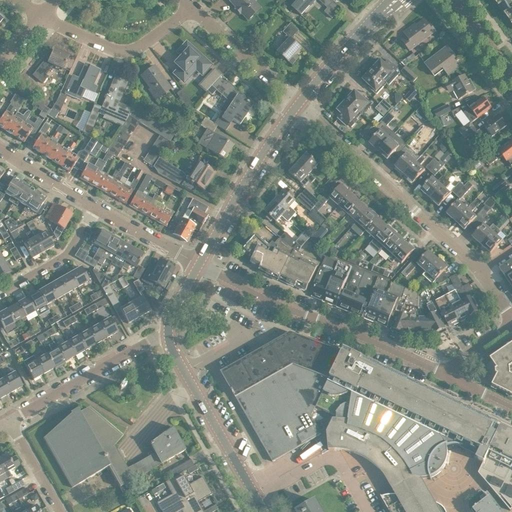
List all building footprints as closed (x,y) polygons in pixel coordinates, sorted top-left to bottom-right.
[(230,0),(229,1),(235,8),(236,7),(241,12),(240,13),(247,20),(259,8),(254,2),(251,0),(230,0)] [(331,18),(341,8),(332,0),(297,0),(292,7),(301,15),(300,14),(312,0),(314,2),(315,0),(324,0),(330,5),(324,11),(331,18)] [(511,0),(493,0),(511,24),(511,0)] [(402,41),(409,50),(435,31),(429,23),(427,25),(424,19),(416,25),(415,24),(408,29),(409,30),(404,34),(407,37),(402,41)] [(282,32),(286,35),(281,41),(284,44),(278,52),(289,62),(289,61),(292,64),(298,57),(295,55),(301,48),(291,39),(298,31),(290,23),(282,32)] [(181,46),(180,48),(180,49),(180,51),(181,53),(180,54),(182,56),(175,64),(179,68),(174,74),(183,82),(189,75),(187,73),(192,68),(194,70),(195,68),(201,74),(205,70),(206,70),(205,70),(210,65),(188,45),(187,47),(185,46),(183,46),(181,46)] [(457,60),(453,55),(451,56),(449,53),(451,52),(447,47),(425,64),(434,76),(444,69),(448,74),(461,65),(458,61),(459,60),(458,59),(457,60)] [(46,58),(37,69),(32,75),(42,83),(47,77),(45,75),(53,65),(62,69),(69,56),(53,49),(48,60),(46,58)] [(408,62),(415,57),(413,53),(406,58),(408,62)] [(373,68),(371,70),(388,86),(399,74),(399,72),(396,69),(397,68),(388,60),(384,64),(380,60),(377,63),(375,63),(372,66),(373,68)] [(97,76),(98,73),(97,73),(99,70),(85,64),(78,78),(73,76),(65,93),(79,100),(87,83),(92,85),(96,75),(97,76)] [(165,83),(161,78),(162,77),(154,66),(141,76),(150,88),(148,89),(155,99),(170,88),(166,83),(165,83)] [(413,82),(417,77),(405,66),(401,71),(413,82)] [(209,74),(199,85),(206,91),(221,75),(214,69),(210,73),(209,74)] [(388,86),(371,70),(362,79),(370,86),(368,88),(376,95),(385,84),(388,86)] [(246,101),(243,99),(245,97),(244,96),(243,99),(237,95),(239,92),(221,75),(206,91),(211,95),(216,90),(226,99),(219,111),(221,113),(214,124),(225,131),(232,120),(239,125),(252,105),(248,102),(246,101)] [(445,85),(448,91),(452,89),(458,100),(473,91),(476,90),(472,83),(469,85),(464,75),(445,85)] [(99,113),(104,115),(106,111),(126,119),(129,116),(133,109),(119,103),(128,81),(114,76),(107,93),(106,95),(107,96),(106,99),(105,99),(101,107),(94,104),(83,129),(83,131),(82,132),(89,137),(99,113)] [(409,92),(414,97),(418,93),(413,88),(409,92)] [(188,109),(189,108),(193,106),(181,90),(176,94),(188,109)] [(354,91),(346,100),(359,113),(368,103),(354,91)] [(59,112),(66,96),(60,93),(56,101),(51,109),(59,112)] [(0,127),(5,130),(14,117),(17,113),(16,112),(23,100),(15,94),(9,102),(10,103),(1,118),(0,117),(0,127)] [(463,113),(470,122),(470,123),(491,108),(490,106),(490,104),(489,103),(487,102),(483,98),(463,113)] [(389,113),(390,112),(393,108),(383,99),(379,104),(389,113)] [(41,111),(44,106),(34,100),(31,105),(41,111)] [(360,114),(359,113),(346,100),(337,110),(341,114),(337,118),(346,126),(354,118),(356,119),(360,114)] [(385,117),(389,113),(379,104),(375,108),(385,117)] [(133,109),(129,116),(139,122),(149,129),(155,118),(135,105),(133,109)] [(436,118),(451,111),(448,105),(433,112),(436,118)] [(47,115),(50,110),(44,106),(41,111),(39,115),(44,118),(46,115),(47,115)] [(454,118),(460,114),(458,108),(451,112),(454,118)] [(17,113),(14,117),(5,130),(15,137),(26,119),(30,112),(27,110),(21,117),(17,113)] [(393,115),(390,112),(378,125),(380,127),(384,122),(386,124),(395,115),(394,114),(393,115)] [(475,126),(474,127),(470,123),(470,122),(458,131),(464,138),(469,135),(473,140),(479,135),(481,138),(488,132),(491,137),(506,126),(498,115),(483,126),(484,127),(479,130),(475,126)] [(39,119),(35,116),(31,123),(26,119),(15,137),(23,142),(39,119)] [(126,119),(125,121),(135,127),(139,122),(129,116),(126,119)] [(155,118),(149,129),(159,135),(169,141),(176,131),(155,118)] [(206,129),(198,143),(223,159),(232,145),(212,132),(216,126),(204,118),(200,125),(206,129)] [(132,132),(135,127),(125,121),(122,126),(132,132)] [(32,148),(41,153),(50,140),(49,140),(43,136),(50,126),(44,123),(33,139),(36,141),(32,148)] [(364,139),(375,127),(371,123),(360,135),(364,139)] [(385,125),(368,143),(375,148),(378,150),(377,151),(378,151),(394,133),(385,125)] [(41,153),(50,160),(59,146),(55,143),(57,139),(56,138),(59,134),(58,134),(62,128),(59,126),(55,131),(49,140),(50,140),(41,153)] [(129,137),(132,132),(122,126),(119,131),(129,137)] [(126,142),(129,137),(119,131),(116,135),(126,142)] [(394,133),(378,151),(381,153),(381,154),(387,159),(396,150),(399,153),(404,148),(407,145),(394,133)] [(123,146),(126,142),(116,135),(113,140),(123,146)] [(166,147),(169,141),(159,135),(156,140),(166,147)] [(408,152),(419,140),(415,136),(407,145),(404,148),(408,152)] [(84,150),(89,153),(97,141),(91,138),(84,150)] [(489,165),(502,155),(511,167),(511,166),(511,139),(499,150),(495,153),(491,149),(482,156),(489,165)] [(59,146),(50,160),(61,166),(69,153),(76,143),(72,140),(66,150),(59,146)] [(123,146),(113,140),(110,145),(120,151),(123,146)] [(156,140),(153,145),(163,152),(166,147),(156,140)] [(94,157),(102,145),(97,141),(89,153),(94,157)] [(446,141),(441,144),(444,152),(449,150),(450,150),(446,141)] [(120,151),(110,145),(106,151),(116,158),(120,151)] [(160,156),(163,152),(153,145),(149,150),(160,156)] [(156,161),(159,158),(160,156),(149,150),(146,155),(156,161)] [(441,159),(445,163),(445,164),(453,155),(451,152),(450,150),(449,150),(441,159)] [(69,153),(61,166),(69,172),(78,158),(69,153)] [(89,183),(98,188),(105,175),(100,172),(107,159),(109,160),(111,156),(106,153),(103,158),(101,161),(99,166),(98,166),(96,169),(89,183)] [(306,153),(298,163),(309,173),(318,164),(313,159),(312,157),(311,158),(306,153)] [(404,174),(403,174),(403,175),(419,157),(415,154),(411,158),(406,153),(394,166),(400,172),(401,171),(404,174)] [(153,167),(156,161),(146,155),(143,160),(153,167)] [(421,155),(419,157),(403,175),(404,175),(404,174),(407,177),(406,177),(413,183),(424,170),(419,165),(425,159),(421,155)] [(184,174),(159,158),(156,161),(153,167),(158,174),(192,192),(196,186),(204,190),(215,173),(207,168),(208,168),(206,167),(205,167),(198,162),(190,175),(185,172),(184,174)] [(430,171),(438,162),(434,158),(425,167),(430,171)] [(98,159),(93,167),(87,164),(79,178),(89,183),(96,169),(98,166),(99,166),(101,161),(98,159)] [(434,175),(445,163),(441,159),(438,162),(430,171),(434,175)] [(131,166),(124,163),(122,166),(119,172),(107,193),(116,198),(124,185),(126,180),(121,177),(126,168),(129,169),(131,166)] [(312,176),(309,173),(298,163),(289,172),(289,173),(287,175),(294,181),(296,179),(300,183),(306,176),(309,179),(312,176)] [(107,193),(119,172),(115,170),(111,178),(105,175),(98,188),(107,193)] [(116,198),(125,204),(143,172),(138,170),(128,187),(124,185),(116,198)] [(138,211),(146,197),(141,194),(141,193),(142,194),(148,183),(152,177),(147,174),(129,206),(138,211)] [(14,176),(13,178),(4,192),(10,196),(8,200),(12,203),(24,185),(19,182),(20,180),(14,176)] [(328,191),(331,188),(337,181),(332,177),(323,186),(328,191)] [(429,197),(429,198),(446,180),(442,177),(438,182),(432,177),(420,190),(426,195),(427,195),(429,197)] [(429,198),(430,198),(433,200),(432,201),(438,206),(450,193),(444,188),(449,183),(446,180),(429,198)] [(495,194),(506,185),(502,180),(492,189),(495,194)] [(455,195),(464,186),(459,182),(451,191),(455,195)] [(460,199),(468,190),(472,186),(468,182),(464,186),(455,195),(460,199)] [(338,206),(350,193),(349,193),(346,191),(347,190),(346,189),(347,188),(342,183),(341,185),(334,192),(331,188),(328,191),(320,200),(324,204),(329,198),(338,206)] [(25,206),(34,192),(24,185),(12,203),(16,206),(19,202),(25,206)] [(170,196),(174,190),(167,186),(164,192),(170,196)] [(274,201),(285,211),(292,217),(296,213),(289,207),(295,201),(291,198),(294,195),(286,188),(284,191),(283,191),(274,201)] [(314,206),(319,201),(305,189),(301,194),(314,206)] [(36,213),(36,212),(38,214),(42,207),(41,206),(46,197),(40,193),(39,194),(34,192),(25,206),(23,209),(27,212),(29,208),(36,213)] [(350,193),(338,206),(347,214),(359,201),(353,196),(352,196),(350,194),(350,193)] [(146,197),(138,211),(147,216),(158,196),(154,194),(151,200),(146,197)] [(310,211),(312,209),(314,206),(301,194),(296,199),(310,211)] [(181,239),(186,242),(193,228),(198,231),(207,215),(204,214),(207,207),(185,195),(180,205),(191,211),(186,221),(181,218),(172,234),(176,236),(176,237),(180,240),(181,239)] [(158,196),(147,216),(156,221),(164,207),(166,203),(161,200),(162,198),(158,196)] [(317,213),(325,204),(324,204),(320,200),(319,201),(314,206),(312,209),(317,213)] [(458,200),(446,213),(455,221),(469,206),(466,202),(463,205),(458,200)] [(270,221),(273,219),(276,222),(282,215),(284,217),(283,218),(287,222),(292,217),(285,211),(274,201),(265,211),(265,212),(262,214),(270,221)] [(365,207),(359,201),(347,214),(356,222),(368,209),(367,210),(364,207),(365,207)] [(48,220),(63,229),(72,214),(53,203),(46,216),(49,218),(48,220)] [(455,221),(464,230),(476,217),(471,212),(475,207),(471,204),(469,206),(455,221)] [(481,219),(485,214),(489,209),(485,205),(477,215),(481,219)] [(164,207),(156,221),(165,226),(173,212),(164,207)] [(356,222),(365,230),(377,217),(371,212),(370,213),(368,210),(368,209),(356,222)] [(486,222),(490,218),(485,214),(481,219),(486,222)] [(329,225),(333,220),(329,216),(325,221),(329,225)] [(383,223),(377,217),(365,230),(374,239),(386,226),(386,225),(385,226),(382,223),(383,223)] [(10,233),(15,230),(13,226),(15,222),(9,218),(3,221),(10,233)] [(507,226),(510,222),(505,218),(502,221),(507,226)] [(15,222),(13,226),(15,230),(24,225),(16,220),(15,222)] [(29,229),(42,252),(53,246),(45,231),(38,235),(34,227),(34,226),(31,221),(26,224),(29,229)] [(489,228),(483,224),(471,237),(481,245),(496,227),(493,224),(489,228)] [(374,239),(383,247),(395,234),(389,228),(388,229),(386,226),(374,239)] [(481,245),(490,253),(502,240),(497,236),(501,232),(496,227),(481,245)] [(32,259),(42,252),(29,229),(30,231),(25,234),(29,240),(23,244),(32,259)] [(108,232),(102,229),(101,230),(96,238),(95,237),(91,243),(99,247),(92,259),(97,262),(100,258),(99,257),(104,250),(111,236),(107,234),(108,232)] [(16,244),(21,240),(15,230),(10,233),(16,244)] [(3,240),(8,237),(5,231),(0,234),(3,240)] [(316,245),(323,237),(317,231),(310,239),(316,245)] [(293,249),(283,240),(288,235),(285,232),(280,238),(280,237),(271,247),(256,234),(242,251),(249,257),(251,254),(254,256),(250,263),(260,268),(258,270),(279,280),(279,279),(294,250),(293,249)] [(395,234),(383,247),(380,250),(389,258),(404,242),(403,242),(400,240),(401,239),(400,239),(401,237),(396,232),(395,234)] [(293,248),(297,243),(288,235),(283,240),(293,248)] [(104,250),(99,257),(100,258),(97,262),(97,263),(101,265),(106,258),(111,261),(114,256),(122,242),(123,240),(116,237),(115,239),(111,236),(104,250)] [(132,248),(122,242),(114,256),(111,261),(111,262),(121,268),(125,261),(132,248)] [(404,242),(389,258),(388,259),(392,263),(396,258),(401,263),(413,250),(414,249),(409,244),(407,245),(406,245),(403,243),(404,242)] [(298,252),(300,248),(301,247),(297,243),(293,248),(298,252)] [(323,261),(325,256),(313,244),(310,247),(323,261)] [(12,255),(17,252),(14,247),(9,250),(12,255)] [(129,264),(136,267),(143,254),(132,248),(125,261),(121,268),(122,267),(126,270),(129,264)] [(335,257),(338,252),(332,248),(329,253),(335,257)] [(295,286),(309,257),(298,252),(294,250),(279,279),(294,287),(295,286)] [(426,272),(437,259),(428,251),(416,264),(426,272)] [(15,261),(20,258),(17,252),(12,255),(15,261)] [(94,267),(97,263),(97,262),(92,259),(86,256),(83,261),(94,267)] [(325,257),(325,256),(323,261),(313,286),(315,287),(312,295),(322,299),(337,262),(325,257)] [(309,257),(295,286),(306,291),(320,262),(309,257)] [(441,262),(437,259),(426,272),(423,275),(432,284),(435,280),(438,284),(448,279),(449,278),(443,272),(447,267),(446,267),(448,266),(442,261),(441,262)] [(511,259),(498,268),(511,288),(511,290),(511,292),(511,259)] [(9,271),(3,261),(0,262),(0,276),(9,271)] [(163,287),(173,268),(159,261),(153,272),(147,269),(141,280),(151,286),(153,282),(163,287)] [(334,303),(335,304),(351,267),(338,261),(337,262),(322,299),(333,304),(334,303)] [(405,277),(416,266),(411,262),(401,273),(405,277)] [(138,280),(144,269),(139,266),(133,277),(138,280)] [(80,267),(70,273),(77,287),(88,281),(80,267)] [(338,305),(338,307),(348,311),(364,272),(351,267),(335,304),(338,305)] [(388,273),(388,271),(379,268),(377,273),(391,278),(394,275),(388,273)] [(99,284),(103,276),(95,272),(94,274),(99,284)] [(360,315),(362,316),(378,278),(364,272),(348,311),(360,316),(360,315)] [(70,273),(59,279),(67,293),(77,287),(70,273)] [(100,286),(102,289),(107,286),(115,281),(106,276),(100,286)] [(472,296),(474,295),(468,284),(467,284),(466,285),(463,287),(459,285),(454,276),(449,278),(456,290),(469,316),(473,313),(474,315),(479,312),(478,311),(479,310),(479,309),(480,309),(479,306),(477,307),(472,296)] [(123,289),(128,286),(122,277),(117,280),(123,289)] [(375,322),(386,296),(391,283),(378,278),(362,316),(362,317),(375,322)] [(67,293),(59,279),(49,285),(56,299),(67,293)] [(138,280),(133,282),(138,293),(144,290),(138,280)] [(405,288),(391,283),(386,296),(375,322),(386,327),(390,316),(393,317),(405,288)] [(49,285),(38,291),(46,305),(56,299),(49,285)] [(113,308),(118,305),(107,286),(102,289),(113,308)] [(395,318),(391,328),(402,333),(403,330),(408,316),(414,292),(405,288),(393,317),(395,318)] [(46,305),(38,291),(37,289),(32,292),(33,294),(28,297),(35,311),(38,316),(49,310),(46,305)] [(417,292),(416,317),(416,323),(417,323),(417,331),(433,331),(425,317),(426,317),(436,311),(431,301),(427,303),(426,301),(429,300),(430,295),(427,289),(422,290),(417,292)] [(469,316),(456,290),(445,295),(451,306),(459,321),(460,320),(460,322),(465,319),(464,318),(469,316)] [(99,291),(89,296),(92,301),(102,296),(99,291)] [(414,292),(408,316),(403,330),(402,333),(403,330),(417,331),(417,323),(416,323),(416,317),(417,292),(414,292)] [(451,306),(445,295),(435,301),(448,326),(453,324),(454,325),(458,322),(458,321),(459,321),(451,306)] [(25,317),(35,311),(28,297),(17,303),(25,317)] [(150,311),(142,297),(131,303),(139,317),(150,311)] [(76,311),(82,308),(79,302),(73,305),(76,311)] [(25,317),(17,303),(6,309),(14,323),(21,319),(23,321),(26,319),(25,317)] [(139,317),(131,303),(119,309),(127,323),(139,317)] [(92,312),(97,309),(94,304),(89,307),(92,312)] [(71,314),(76,311),(73,305),(68,308),(71,314)] [(86,316),(92,312),(89,307),(83,310),(86,316)] [(14,323),(6,309),(0,313),(0,322),(4,329),(14,323)] [(425,317),(433,331),(434,334),(445,328),(436,311),(426,317),(425,317)] [(55,323),(61,320),(58,314),(52,317),(55,323)] [(71,324),(76,321),(73,316),(68,319),(71,324)] [(50,326),(55,323),(52,317),(47,320),(50,326)] [(99,324),(106,338),(117,332),(109,318),(109,319),(99,324)] [(65,328),(71,324),(68,319),(62,322),(65,328)] [(96,344),(106,338),(99,324),(88,331),(96,344)] [(85,350),(96,344),(88,331),(85,325),(80,328),(83,333),(78,336),(85,350)] [(34,335),(39,332),(36,326),(31,329),(34,335)] [(49,337),(54,334),(51,328),(46,331),(49,337)] [(24,341),(29,338),(34,335),(31,329),(21,335),(24,341)] [(44,340),(49,337),(46,331),(41,334),(44,340)] [(75,356),(85,350),(78,336),(67,343),(75,356)] [(223,375),(231,390),(230,390),(233,395),(234,395),(272,462),(321,434),(319,431),(315,423),(311,416),(315,407),(341,355),(342,353),(342,352),(340,355),(332,352),(333,349),(302,337),(300,340),(290,336),(281,341),(279,339),(220,372),(222,375),(223,375)] [(13,347),(18,344),(15,338),(10,341),(13,347)] [(28,349),(33,346),(30,340),(25,343),(28,349)] [(54,368),(64,362),(57,348),(53,342),(48,345),(52,351),(46,355),(54,368)] [(23,352),(28,349),(25,343),(20,346),(23,352)] [(75,356),(67,343),(57,348),(64,362),(75,356)] [(495,374),(492,380),(511,389),(511,343),(490,358),(493,363),(491,364),(495,370),(495,374)] [(491,431),(493,426),(483,421),(452,406),(454,403),(370,362),(369,365),(342,353),(341,355),(315,407),(334,416),(326,432),(328,450),(332,450),(335,450),(339,450),(344,451),(344,450),(349,451),(354,453),(358,455),(367,460),(376,466),(380,470),(386,474),(393,478),(401,481),(410,483),(419,484),(420,486),(421,485),(420,483),(419,482),(419,480),(418,479),(421,479),(424,479),(427,478),(429,478),(430,480),(431,479),(430,477),(433,476),(434,475),(436,474),(437,474),(438,473),(439,472),(440,471),(441,469),(443,468),(444,466),(445,464),(445,463),(446,461),(447,459),(447,457),(447,451),(447,449),(446,447),(446,445),(453,444),(461,445),(462,446),(463,445),(461,444),(463,442),(463,440),(471,444),(478,447),(485,427),(486,428),(491,431)] [(43,374),(54,368),(46,355),(36,360),(43,374)] [(25,366),(21,368),(27,378),(30,376),(33,380),(43,374),(36,360),(34,358),(29,360),(31,363),(25,366)] [(11,392),(21,386),(21,387),(21,386),(12,369),(7,371),(10,375),(3,379),(11,392)] [(0,397),(0,398),(11,392),(3,379),(0,380),(0,397)] [(108,467),(119,487),(123,493),(128,490),(126,487),(124,484),(185,450),(171,426),(149,444),(155,453),(126,469),(125,468),(122,461),(124,460),(118,449),(115,450),(113,446),(122,436),(88,407),(79,413),(77,409),(73,412),(43,438),(71,488),(86,479),(88,482),(91,480),(90,477),(96,474),(98,476),(101,474),(100,471),(108,467)] [(338,468),(363,511),(457,511),(436,474),(437,474),(438,473),(439,472),(440,471),(441,469),(443,468),(444,466),(445,464),(445,463),(446,461),(447,459),(447,457),(447,455),(447,453),(447,451),(447,449),(446,447),(446,445),(444,440),(439,432),(439,433),(435,427),(421,419),(358,455),(345,462),(344,461),(327,451),(321,454),(321,456),(339,466),(339,467),(338,468)] [(319,421),(315,423),(319,431),(324,429),(319,421)] [(491,431),(486,428),(485,427),(478,447),(474,458),(478,459),(478,460),(483,462),(478,473),(510,511),(511,508),(511,430),(501,425),(497,434),(491,431)] [(0,455),(0,467),(3,473),(6,478),(11,475),(8,471),(19,464),(15,456),(10,459),(6,452),(0,455)] [(169,479),(175,476),(193,465),(190,460),(166,473),(169,479)] [(189,474),(197,469),(195,465),(186,470),(189,474)] [(181,473),(173,477),(184,498),(207,485),(202,477),(188,485),(181,473)] [(156,503),(161,511),(184,498),(173,477),(165,482),(172,494),(156,503)] [(14,491),(24,485),(21,480),(10,486),(14,491)] [(207,485),(184,498),(192,511),(203,511),(198,502),(212,494),(207,485)] [(8,494),(14,491),(10,486),(5,489),(8,494)] [(18,499),(29,493),(26,488),(15,494),(18,499)] [(502,511),(490,496),(489,496),(486,493),(479,498),(482,501),(476,506),(476,505),(474,507),(475,507),(472,509),(474,511),(502,511)] [(13,502),(18,499),(15,494),(10,497),(13,502)] [(192,511),(184,498),(161,511),(179,511),(181,511),(192,511)] [(321,511),(315,500),(296,511),(321,511)]
